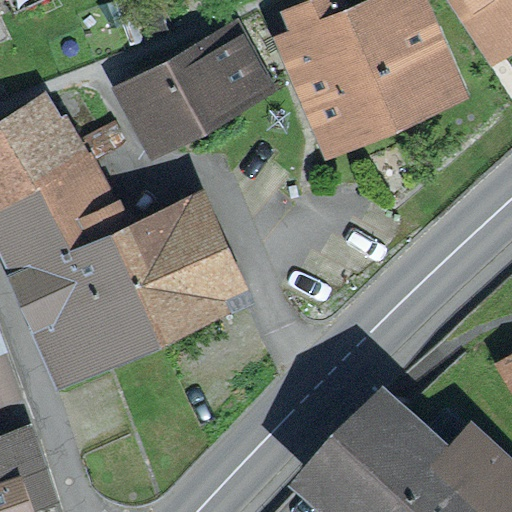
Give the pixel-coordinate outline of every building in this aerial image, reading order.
[(409,0),(390,0),(348,18),(339,0),(286,0),(258,12),(279,51),(297,43),(334,128),(444,80),(409,0)] [(511,0),(466,0),(464,1),(492,44),(511,30),(511,0)] [(150,142),(265,78),(235,22),(197,42),(196,39),(136,72),(143,86),(124,96),(150,142)] [(0,123),(0,125),(15,149),(35,182),(86,151),(68,120),(53,129),(37,102),(0,123)] [(0,158),(15,149),(0,125),(0,158)] [(15,149),(0,158),(0,202),(35,182),(15,149)] [(17,278),(57,368),(153,325),(113,236),(74,253),(57,215),(89,194),(105,184),(86,151),(35,182),(0,202),(0,210),(32,271),(17,278)] [(117,206),(98,214),(89,194),(57,215),(74,253),(113,236),(153,325),(241,285),(201,195),(127,228),(117,206)] [(358,511),(511,511),(511,470),(445,408),(416,438),(380,403),(316,470),(358,511)] [(51,496),(32,431),(0,441),(0,511),(29,511),(27,504),(51,496)]
